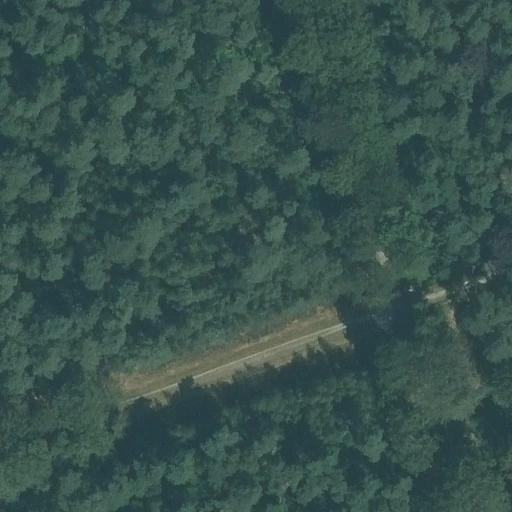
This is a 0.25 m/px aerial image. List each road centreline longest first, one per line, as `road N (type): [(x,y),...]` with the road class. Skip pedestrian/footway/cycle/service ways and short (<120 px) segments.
road 1 (track): [(0,451),(400,315)]
road 2 (track): [(306,0),(400,315)]
road 3 (track): [(400,315),(456,511)]
